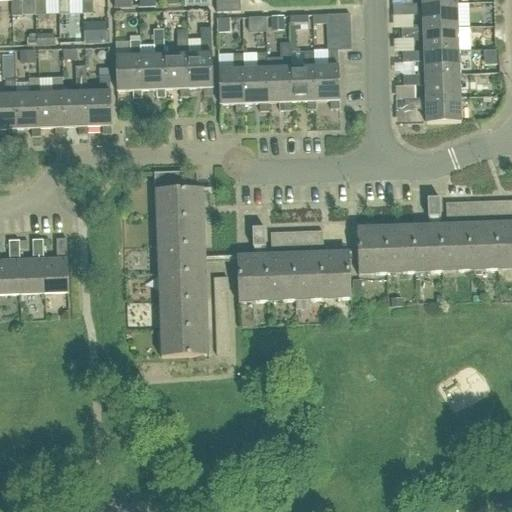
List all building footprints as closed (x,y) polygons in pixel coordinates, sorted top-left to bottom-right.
[(36,0),(12,0),(13,3),(12,3),(12,19),(23,19),(22,3),(35,2),(36,2),(36,0)] [(59,0),(36,0),(36,2),(35,2),(36,18),(46,18),(45,2),(59,1),(60,1),(59,0)] [(83,0),(59,0),(60,1),(59,1),(59,18),(70,17),(69,1),(82,0),(84,0),(83,0)] [(83,0),(84,0),(82,0),(83,17),(92,16),(91,0),(96,0),(83,0)] [(131,10),(130,0),(114,0),(115,11),(131,10)] [(183,0),(184,8),(208,7),(207,0),(183,0)] [(216,0),(217,16),(240,15),(239,0),(216,0)] [(156,22),(175,20),(174,7),(155,8),(156,22)] [(457,7),(423,8),(423,7),(393,8),(393,19),(423,18),(424,31),(458,30),(457,7)] [(327,30),(351,29),(350,17),(326,18),(327,30)] [(327,42),(351,41),(351,29),(327,30),(327,42)] [(424,55),(459,54),(458,30),(424,31),(402,31),(402,42),(424,41),(424,55)] [(189,92),(204,92),(205,100),(214,99),(214,91),(213,57),(212,57),(212,41),(211,31),(201,31),(202,46),(188,46),(189,58),(188,58),(189,92)] [(142,94),(143,94),(157,93),(157,101),(166,101),(166,93),(165,93),(164,58),(165,58),(164,43),(163,43),(163,33),(162,32),(154,33),(154,43),(155,59),(140,59),(142,94)] [(37,37),(37,47),(54,46),(54,36),(37,37)] [(26,47),(37,47),(37,37),(30,37),(26,42),(26,47)] [(351,41),(327,42),(328,53),(346,52),(352,52),(351,41)] [(189,58),(188,46),(188,42),(178,42),(178,58),(165,58),(164,58),(165,93),(166,93),(181,92),(181,101),(190,100),(189,92),(188,58),(189,58)] [(141,59),(141,48),(141,44),(130,44),(130,60),(116,60),(117,95),(133,94),(133,102),(143,102),(143,94),(142,94),(140,59),(141,59)] [(280,46),(281,72),(268,72),(267,72),(268,106),(269,106),(283,106),(283,114),(293,113),(292,106),(292,105),(291,71),(292,71),(291,46),(280,46)] [(75,62),(75,52),(62,52),(63,62),(75,62)] [(315,105),(316,105),(330,104),(331,112),(340,112),(340,104),(339,70),(338,70),(338,53),(328,54),(328,70),(315,70),(314,71),(315,105)] [(314,71),(315,70),(315,54),(304,54),(305,71),(292,71),(291,71),(292,105),(292,106),(307,105),(307,113),(316,113),(316,105),(315,105),(314,71)] [(426,79),(459,78),(459,54),(424,55),(403,55),(403,66),(425,65),(425,78),(426,79)] [(257,56),(257,73),(244,73),(245,107),(260,106),(260,115),(269,114),(269,106),(268,106),(267,72),(268,72),(268,56),(257,56)] [(244,73),(244,57),(233,57),(234,73),(219,74),(220,108),(236,107),(237,115),(245,115),(245,107),(244,73)] [(86,96),(87,95),(87,80),(86,80),(86,69),(75,69),(75,82),(76,82),(77,96),(64,96),(62,96),(64,131),(79,130),(79,139),(88,138),(88,130),(87,130),(86,96)] [(41,132),(55,131),(56,139),(65,139),(64,131),(62,96),(64,96),(63,72),(52,72),(53,97),(40,97),(39,97),(40,132),(41,132)] [(426,103),(460,102),(459,78),(426,79),(425,78),(404,79),(404,89),(426,89),(426,102),(426,103)] [(87,130),(88,130),(103,129),(103,138),(112,138),(112,129),(111,95),(110,79),(100,79),(101,95),(87,95),(86,96),(87,130)] [(39,97),(40,97),(39,81),(29,82),(30,98),(16,98),(15,98),(16,133),(17,133),(32,132),(32,140),(41,140),(41,132),(40,132),(39,97)] [(15,98),(16,98),(16,82),(6,83),(6,98),(0,98),(0,133),(8,133),(8,141),(17,141),(17,133),(16,133),(15,98)] [(426,103),(426,102),(405,103),(405,113),(427,112),(427,127),(461,125),(460,102),(426,103)] [(197,182),(226,180),(224,155),(195,157),(197,182)] [(193,192),(192,175),(155,177),(161,360),(161,361),(188,360),(205,360),(199,192),(193,192)] [(428,220),(441,220),(440,201),(428,201),(428,220)] [(360,279),(388,278),(511,273),(511,230),(358,236),(360,279)] [(254,251),(266,250),(266,231),(253,232),(254,251)] [(43,263),(44,297),(69,296),(68,262),(67,262),(66,242),(56,242),(57,262),(44,263),(43,263)] [(43,263),(44,263),(43,243),(32,243),(33,263),(20,264),(19,264),(20,298),(44,297),(43,263)] [(19,264),(20,264),(19,244),(9,244),(10,264),(0,264),(0,298),(20,298),(19,264)] [(226,258),(225,246),(202,248),(202,259),(226,258)] [(240,307),(268,306),(352,303),(350,260),(238,264),(240,307)]
